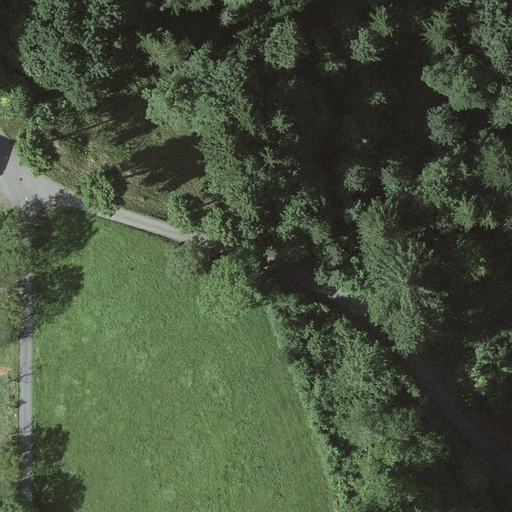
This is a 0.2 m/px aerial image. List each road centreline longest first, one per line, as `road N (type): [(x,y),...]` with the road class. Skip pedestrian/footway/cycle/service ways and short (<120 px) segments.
road 1 (unclassified): [(20,184),(24,511)]
road 2 (track): [(280,269),(360,308),(453,427),(511,464)]
road 3 (unclassified): [(20,184),(280,269)]
